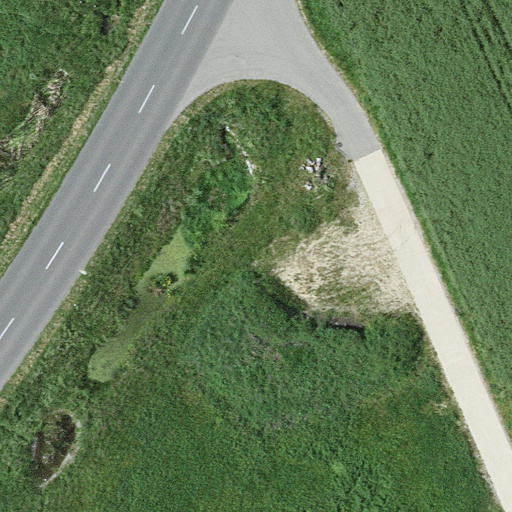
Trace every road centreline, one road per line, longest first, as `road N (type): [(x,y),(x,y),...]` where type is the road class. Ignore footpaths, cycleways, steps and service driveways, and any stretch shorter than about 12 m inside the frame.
road 1 (track): [(244,0),(332,96),(367,152),(511,486)]
road 2 (secondary): [(199,0),(95,189),(0,337)]
